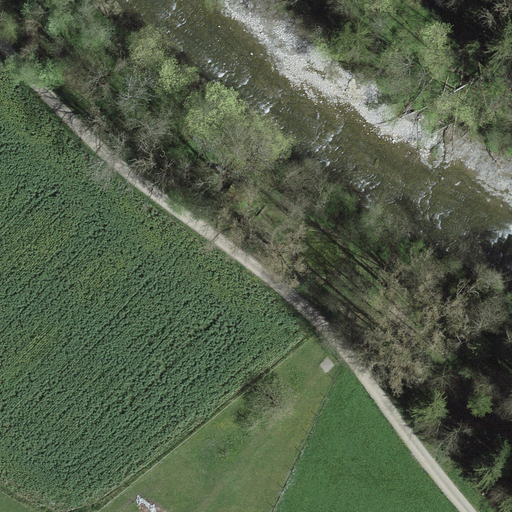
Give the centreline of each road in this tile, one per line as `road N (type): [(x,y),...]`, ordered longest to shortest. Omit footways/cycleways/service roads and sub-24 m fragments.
road 1 (track): [(0,32),(53,92),(330,331)]
road 2 (track): [(330,331),(473,511)]
